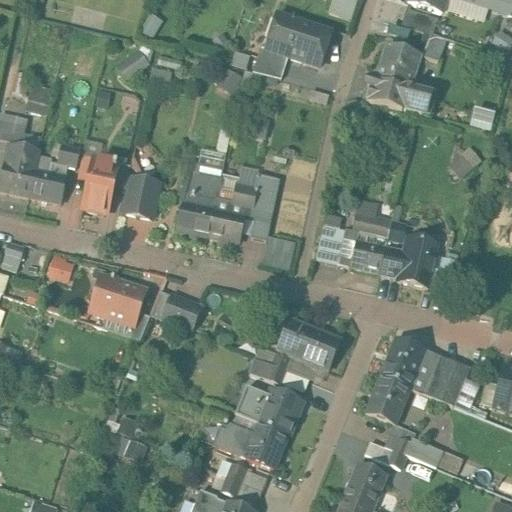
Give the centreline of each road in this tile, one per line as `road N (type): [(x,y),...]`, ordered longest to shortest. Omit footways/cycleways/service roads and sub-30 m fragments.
road 1 (residential): [(0,226),(295,291)]
road 2 (residential): [(373,0),(295,291)]
road 3 (residential): [(375,310),(298,511)]
